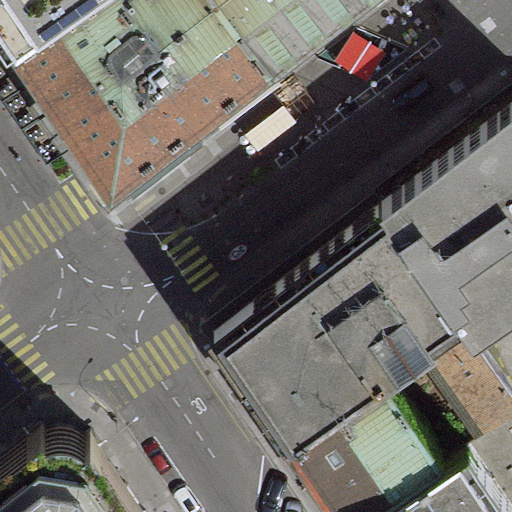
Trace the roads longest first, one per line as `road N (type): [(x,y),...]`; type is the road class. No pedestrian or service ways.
road 1 (residential): [(106,296),(511,1)]
road 2 (residential): [(250,511),(106,296)]
road 3 (residential): [(0,146),(106,296)]
road 4 (residential): [(0,371),(106,296)]
